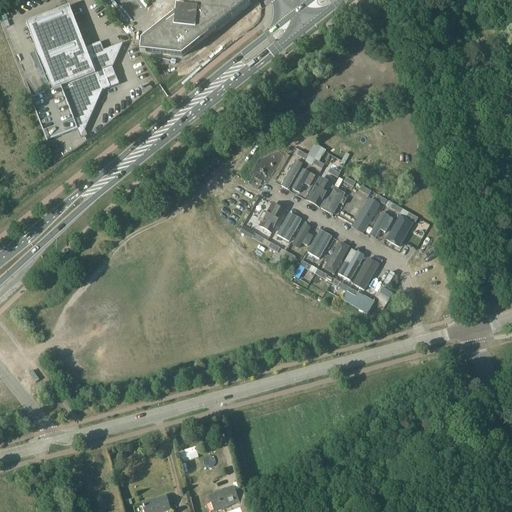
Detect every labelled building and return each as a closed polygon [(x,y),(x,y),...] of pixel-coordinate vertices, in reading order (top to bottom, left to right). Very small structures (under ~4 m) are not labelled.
[(141,42),(140,53),(182,57),(215,31),(216,32),(251,4),(250,3),(247,0),(176,0),(175,15),(141,42)] [(69,7),(26,23),(39,57),(53,91),(52,92),(46,94),(45,94),(30,100),(47,142),(69,133),(77,130),(78,130),(86,127),(102,91),(119,85),(112,68),(117,56),(114,48),(114,47),(103,51),(103,50),(100,44),(94,47),(93,46),(89,48),(89,47),(85,49),(85,47),(69,7)] [(289,191),(306,161),(297,156),(299,151),(289,146),(270,180),(289,191)] [(297,156),(306,161),(308,156),(299,151),(297,156)] [(306,161),(289,191),(304,200),(321,170),(312,165),(315,160),(308,156),(306,161)] [(312,165),(321,170),(324,165),(315,160),(312,165)] [(330,169),(324,165),(321,170),(304,200),(320,209),(337,179),(328,173),(330,169)] [(328,173),(337,179),(340,174),(330,169),(328,173)] [(346,178),(340,174),(337,179),(320,209),(336,218),(356,183),(355,183),(353,188),(343,182),(346,178)] [(346,178),(343,182),(353,188),(355,183),(346,178)] [(359,191),(361,187),(356,183),(336,218),(351,227),(368,197),(359,191)] [(368,197),(371,192),(362,187),(361,187),(359,191),(368,197)] [(368,197),(351,227),(367,235),(384,205),(375,200),(377,196),(375,195),(373,199),(368,197)] [(375,200),(384,205),(387,201),(377,196),(375,200)] [(271,244),(288,213),(259,197),(242,227),(255,235),(264,240),(271,244)] [(387,201),(384,205),(367,235),(383,244),(400,214),(390,209),(393,205),(392,204),(390,208),(384,205),(387,201)] [(400,214),(402,210),(393,205),(390,209),(400,214)] [(288,213),(271,244),(280,249),(277,253),(284,257),(286,253),(290,246),(303,222),(288,213)] [(406,218),(415,223),(418,219),(409,213),(406,218)] [(400,214),(383,244),(399,254),(416,223),(415,223),(406,218),(400,214)] [(302,261),(319,231),(303,222),(290,246),(299,251),(295,258),(293,262),(299,266),(302,261)] [(319,231),(302,261),(311,267),(309,271),(314,274),(334,240),(319,231)] [(264,240),(255,235),(252,239),(262,245),(264,240)] [(334,240),(314,274),(315,275),(318,270),(327,276),(324,280),(315,275),(311,281),(327,290),(331,284),(333,279),(350,249),(334,240)] [(271,244),(268,248),(277,253),(280,249),(271,244)] [(331,284),(327,290),(343,299),(346,293),(348,289),(345,287),(347,283),(351,285),(366,258),(350,249),(333,279),(342,284),(340,289),(331,284)] [(295,258),(286,253),(284,257),(293,262),(295,258)] [(365,298),(383,267),(366,258),(351,285),(349,288),(358,293),(365,298)] [(311,267),(302,261),(299,266),(309,271),(311,267)] [(315,275),(324,280),(327,276),(318,270),(315,275)] [(333,279),(331,284),(340,289),(342,284),(333,279)] [(346,293),(356,298),(358,293),(349,288),(348,289),(346,293)] [(393,294),(387,291),(383,288),(379,294),(384,297),(389,300),(393,294)] [(246,503),(242,490),(235,493),(233,488),(208,498),(214,511),(239,502),(241,511),(247,511),(245,503),(246,503)] [(166,496),(142,503),(144,511),(165,511),(170,511),(166,496)]
